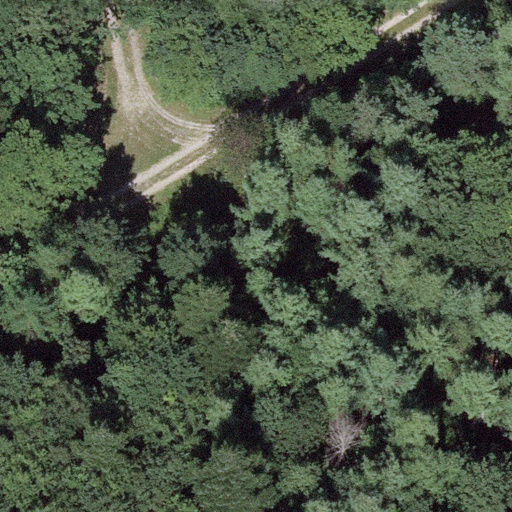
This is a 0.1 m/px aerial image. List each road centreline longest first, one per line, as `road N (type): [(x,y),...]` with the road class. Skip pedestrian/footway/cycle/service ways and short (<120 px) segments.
road 1 (track): [(0,271),(175,175),(455,0)]
road 2 (track): [(175,175),(159,294),(129,343),(0,436)]
road 3 (track): [(136,197),(127,0)]
